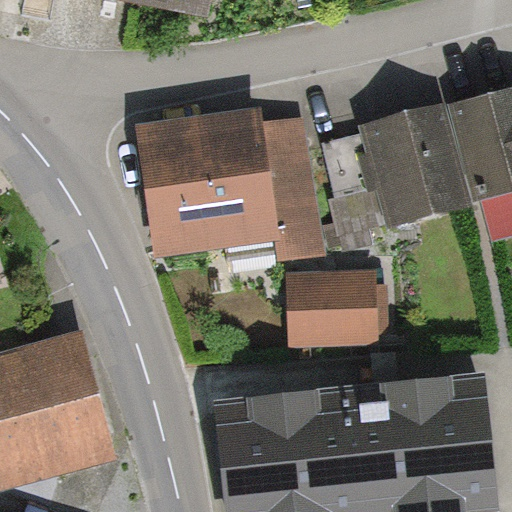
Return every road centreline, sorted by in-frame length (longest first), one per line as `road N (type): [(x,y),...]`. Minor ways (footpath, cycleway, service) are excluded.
road 1 (residential): [(19,129),(106,92),(357,43),(511,2)]
road 2 (tertiary): [(19,129),(90,233),(121,301),(150,379),(181,511)]
